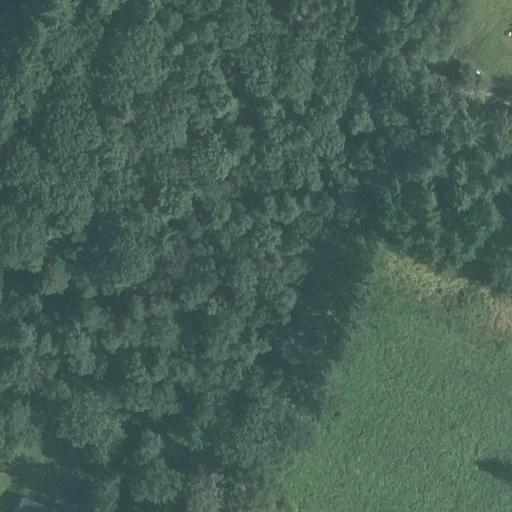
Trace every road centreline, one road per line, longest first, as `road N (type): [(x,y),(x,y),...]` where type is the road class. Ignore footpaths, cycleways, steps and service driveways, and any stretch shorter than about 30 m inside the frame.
road 1 (track): [(511,111),(248,0)]
road 2 (unclassified): [(0,142),(67,0)]
